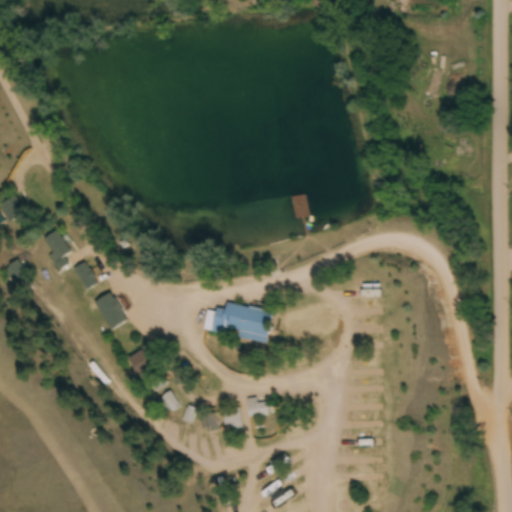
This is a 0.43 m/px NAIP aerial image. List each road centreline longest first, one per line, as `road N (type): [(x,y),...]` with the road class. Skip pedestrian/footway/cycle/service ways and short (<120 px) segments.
road 1 (residential): [(0,79),(120,279),(166,292),(220,294),(397,246),(436,263),(472,396),(481,404),(501,401)]
road 2 (tertiary): [(498,511),(501,0)]
